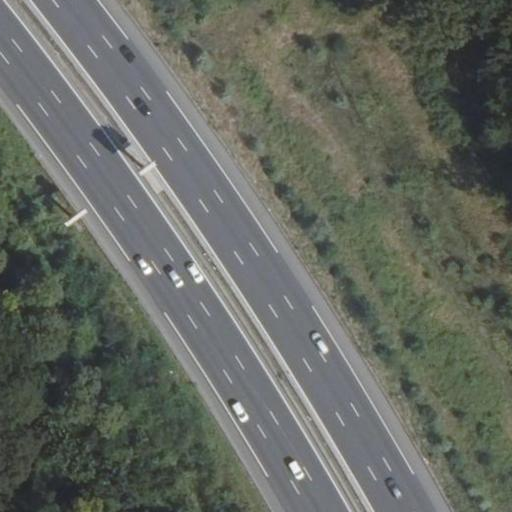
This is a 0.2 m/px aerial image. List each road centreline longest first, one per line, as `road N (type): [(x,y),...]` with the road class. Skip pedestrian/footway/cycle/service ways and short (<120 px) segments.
road 1 (trunk): [(395,511),(190,183),(55,0)]
road 2 (trunk): [(0,29),(232,355),(326,511)]
